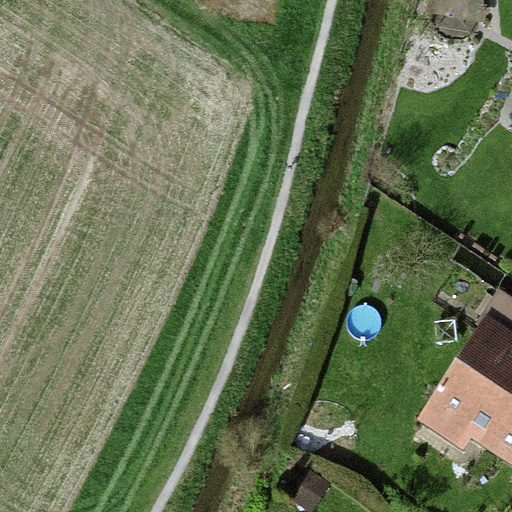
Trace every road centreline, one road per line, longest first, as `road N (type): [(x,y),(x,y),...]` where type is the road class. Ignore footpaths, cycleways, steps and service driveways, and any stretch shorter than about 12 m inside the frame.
road 1 (track): [(152,511),(203,416),(260,274),(331,0)]
road 2 (track): [(168,0),(309,85)]
